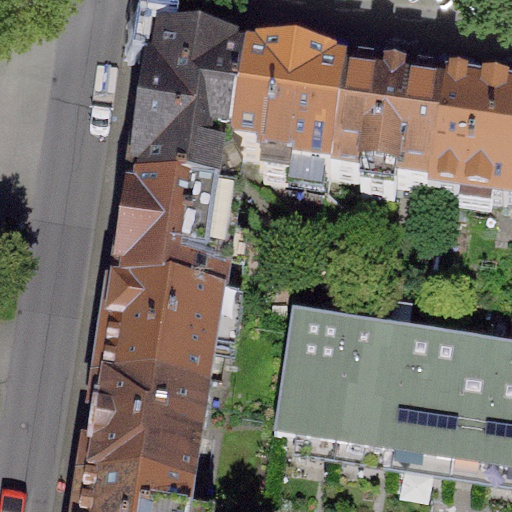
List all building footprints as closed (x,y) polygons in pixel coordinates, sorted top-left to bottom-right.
[(238,162),(252,67),(157,53),(133,200),(238,217),(241,198),(227,178),(215,176),(217,159),(238,162)] [(295,177),(335,183),(350,82),(252,67),(238,162),(266,165),(265,174),(274,175),(273,187),(294,190),(295,177)] [(400,192),(435,197),(450,96),(350,82),(335,183),(368,188),(367,198),(398,203),(400,192)] [(435,201),(511,212),(511,105),(450,96),(435,197),(435,201)] [(119,299),(224,316),(238,217),(133,200),(119,299)] [(224,316),(119,299),(101,398),(211,413),(224,316)] [(511,357),(296,325),(278,442),(511,477),(511,357)] [(101,398),(89,493),(194,509),(211,413),(101,398)] [(86,511),(193,511),(194,509),(89,493),(86,511)]
